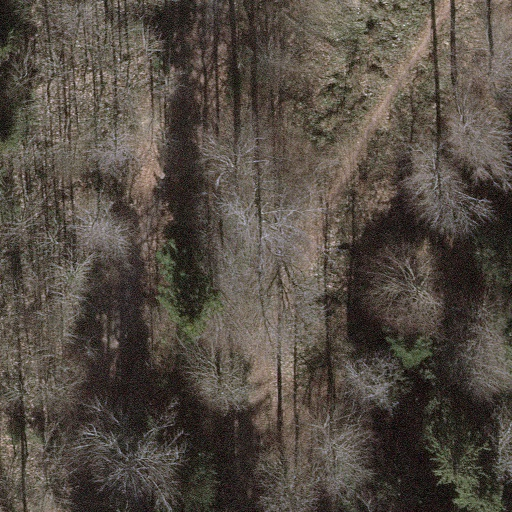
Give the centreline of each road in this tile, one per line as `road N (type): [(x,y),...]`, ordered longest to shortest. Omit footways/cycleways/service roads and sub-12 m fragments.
road 1 (track): [(255,511),(251,428),(281,305),(455,0)]
road 2 (track): [(220,0),(202,97),(130,267),(75,511)]
